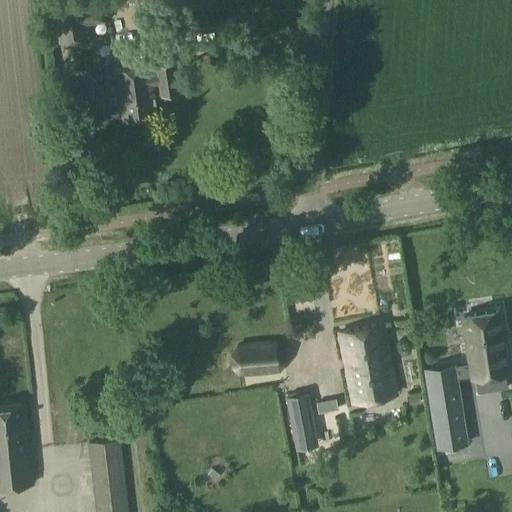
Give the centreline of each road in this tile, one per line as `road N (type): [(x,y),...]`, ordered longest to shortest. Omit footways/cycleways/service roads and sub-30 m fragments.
road 1 (tertiary): [(0,268),(308,224)]
road 2 (unclassified): [(308,224),(327,0)]
road 3 (tertiary): [(308,224),(511,188)]
